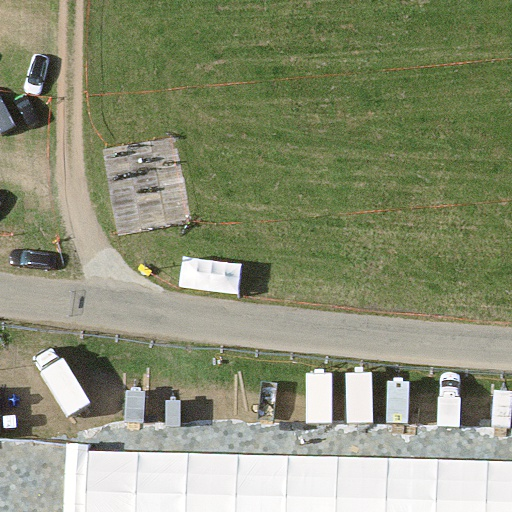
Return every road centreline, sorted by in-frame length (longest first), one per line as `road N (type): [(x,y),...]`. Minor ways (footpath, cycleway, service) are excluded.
road 1 (unclassified): [(0,295),(511,348)]
road 2 (track): [(142,314),(102,263),(71,188),(70,0)]
